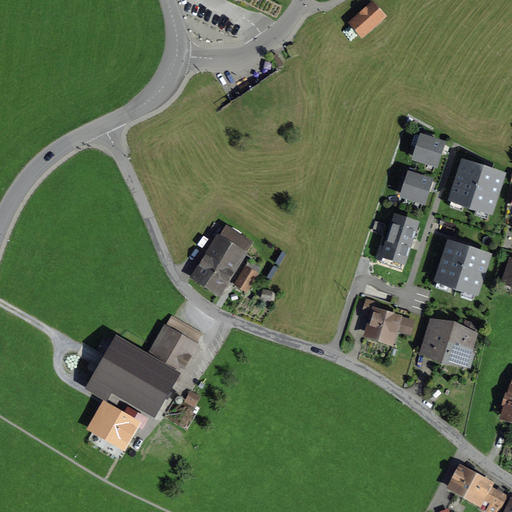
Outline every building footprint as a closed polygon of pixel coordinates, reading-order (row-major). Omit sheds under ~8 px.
[(372,5),(352,23),(363,34),(382,17),(372,5)] [(288,72),(232,108),(248,134),(304,98),(288,72)] [(415,158),(435,165),(442,144),(422,137),(415,158)] [(490,211),(501,176),(463,164),(452,198),(461,202),(463,205),(476,210),(481,208),(490,211)] [(423,202),(430,181),(410,174),(403,196),(423,202)] [(383,255),(403,262),(416,224),(396,217),(383,255)] [(227,272),(231,274),(250,243),(228,229),(197,277),(216,290),(227,272)] [(476,292),(487,257),(449,245),(438,279),(447,282),(449,286),(463,291),(467,289),(476,292)] [(247,265),(236,284),(246,291),(258,272),(247,265)] [(371,316),(366,333),(392,341),(399,318),(374,310),(376,303),(367,301),(363,314),(371,316)] [(403,319),(400,327),(410,330),(413,322),(403,319)] [(432,322),(423,351),(464,363),(470,345),(471,346),(473,345),(476,335),(463,331),(463,330),(442,323),(442,325),(432,322)] [(177,379),(196,346),(166,329),(140,372),(135,369),(129,379),(134,382),(123,401),(151,417),(174,377),(177,379)] [(79,357),(99,362),(101,352),(82,347),(79,357)] [(506,395),(503,405),(506,406),(503,414),(505,414),(505,417),(511,419),(511,392),(511,396),(506,395)] [(197,407),(201,397),(192,393),(187,403),(197,407)] [(100,405),(97,412),(102,415),(94,428),(120,444),(131,426),(139,430),(145,420),(131,412),(127,420),(100,405)] [(481,502),(483,498),(489,487),(490,485),(471,474),(472,472),(461,466),(451,486),(481,502)] [(497,492),(489,487),(483,498),(500,508),(505,497),(500,494),(502,491),(499,489),(497,492)]
